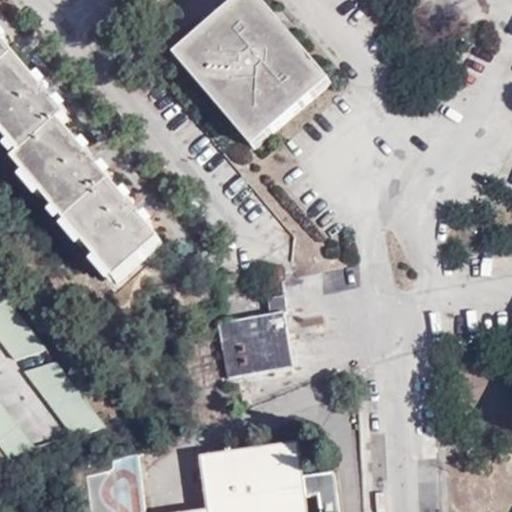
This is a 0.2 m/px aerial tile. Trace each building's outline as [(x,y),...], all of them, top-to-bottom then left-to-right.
[(243,0),(210,28),(174,58),(252,150),(329,86),(290,40),(256,0),(243,0)] [(0,131),(22,158),(17,163),(116,282),(160,245),(128,207),(79,149),(61,126),(68,120),(36,82),(0,38),(0,131)] [(46,352),(0,291),(0,336),(3,349),(10,347),(13,362),(46,352)] [(222,326),(230,379),(294,369),(286,316),(288,316),(284,296),(269,299),(272,318),(222,326)] [(69,426),(71,439),(103,430),(57,365),(31,372),(34,388),(41,387),(43,401),(50,400),(53,414),(60,413),(62,427),(69,426)] [(0,405),(0,448),(13,466),(35,450),(9,418),(0,405)] [(314,511),(314,505),(311,483),(306,447),(206,460),(213,509),(191,511),(314,511)] [(311,483),(314,505),(327,504),(346,501),(343,479),(311,483)] [(347,511),(346,501),(327,504),(328,511),(347,511)]
